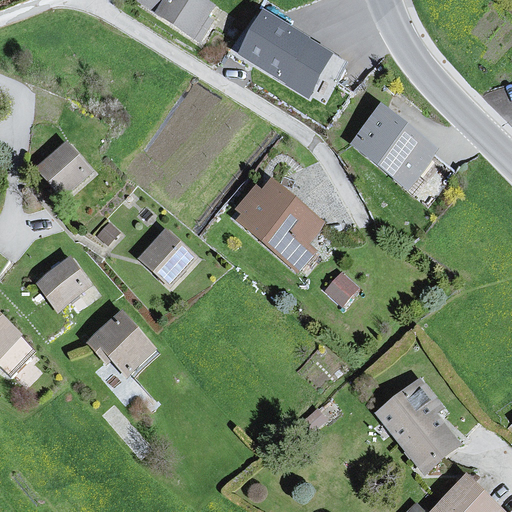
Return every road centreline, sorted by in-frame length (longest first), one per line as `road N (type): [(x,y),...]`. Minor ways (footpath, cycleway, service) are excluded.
road 1 (track): [(364,232),(327,160),(294,128),(79,0)]
road 2 (secondary): [(511,159),(421,69),(385,0)]
